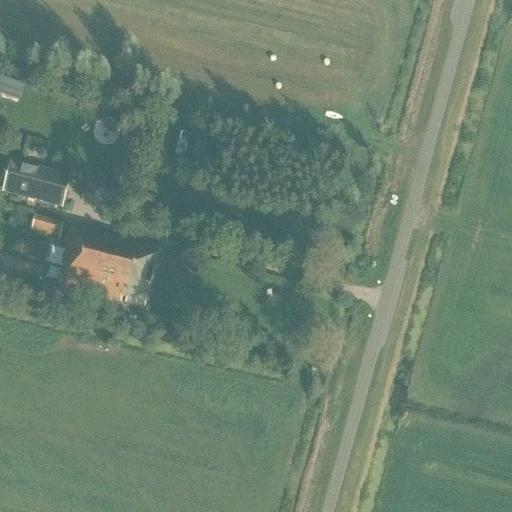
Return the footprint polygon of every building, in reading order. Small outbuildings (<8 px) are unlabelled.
[(22,88),(0,80),(0,93),(18,99),(22,88)] [(37,170),(8,163),(0,193),(60,209),(69,175),(37,167),(37,170)] [(58,238),(61,224),(37,218),(33,231),(58,238)] [(144,308),(160,251),(71,226),(64,251),(52,247),(47,264),(63,268),(59,286),(144,308)] [(10,278),(0,275),(0,290),(6,293),(10,278)]
